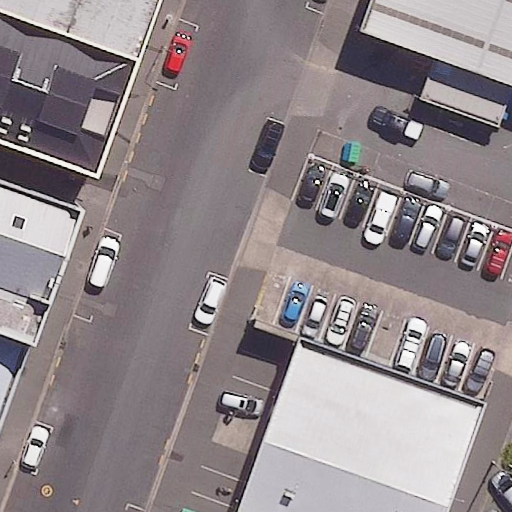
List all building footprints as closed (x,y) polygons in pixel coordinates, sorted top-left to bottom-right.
[(0,0),(0,116),(92,150),(130,45),(5,0),(0,0)] [(5,0),(130,45),(146,0),(5,0)] [(511,0),(363,0),(353,27),(432,55),(417,97),(495,125),(510,85),(511,86),(511,0)] [(0,313),(51,332),(102,190),(0,153),(0,313)] [(0,422),(16,429),(51,332),(0,313),(0,422)] [(439,511),(482,393),(295,328),(230,511),(439,511)] [(0,422),(0,473),(16,429),(0,422)]
